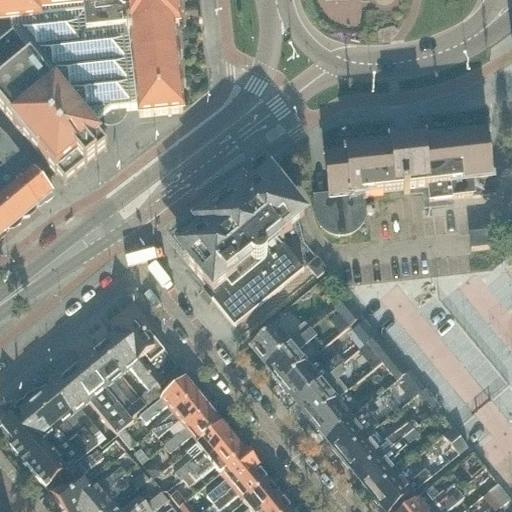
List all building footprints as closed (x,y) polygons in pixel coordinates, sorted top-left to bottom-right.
[(2,48),(0,49),(0,108),(65,187),(107,152),(90,131),(107,118),(108,119),(110,120),(114,119),(116,117),(117,115),(118,113),(139,111),(140,119),(183,114),(174,27),(180,27),(176,0),(0,0),(0,25),(1,26),(2,48)] [(53,196),(6,139),(0,133),(0,162),(4,167),(38,208),(45,202),(47,205),(53,200),(51,198),(53,196)] [(480,183),(492,182),(488,138),(425,145),(424,141),(418,141),(417,142),(416,143),(416,144),(400,146),(400,145),(399,144),(398,144),(391,144),(392,148),(326,156),(330,198),(315,200),(317,214),(316,214),(316,220),(317,222),(318,225),(318,226),(320,229),(325,234),(331,238),(338,240),(345,239),(352,237),(358,233),(359,231),(361,230),(362,228),(363,226),(364,224),(364,222),(365,220),(365,218),(365,216),(363,196),(404,191),(404,196),(410,195),(410,191),(428,189),(430,203),(454,201),(454,202),(497,197),(497,194),(482,196),(480,183)] [(25,221),(35,213),(34,211),(38,208),(4,167),(0,169),(0,175),(0,176),(0,192),(23,220),(24,219),(25,221)] [(299,215),(279,191),(271,181),(269,182),(267,184),(268,185),(185,254),(184,252),(182,254),(181,253),(180,255),(208,289),(209,288),(217,299),(213,302),(235,329),(255,313),(254,313),(302,273),(276,241),(279,239),(283,244),(284,242),(282,240),(293,231),(288,224),(297,216),(297,217),(299,215)] [(0,192),(0,222),(8,232),(12,229),(13,231),(18,227),(17,225),(23,220),(0,192)] [(0,240),(1,241),(6,237),(5,236),(8,232),(0,222),(0,240)] [(494,250),(494,249),(492,234),(470,237),(472,253),(494,250)] [(328,273),(327,271),(318,260),(307,268),(318,281),(328,273)] [(350,330),(362,320),(347,301),(335,311),(350,330)] [(135,324),(133,325),(131,323),(115,337),(116,339),(163,395),(179,383),(173,374),(178,370),(149,335),(146,338),(135,324)] [(360,352),(377,338),(365,323),(348,338),(360,352)] [(292,347),(301,340),(311,332),(305,325),(286,341),(276,328),(262,339),(261,338),(253,344),(254,346),(252,348),(267,367),(292,347)] [(306,346),(315,338),(311,332),(301,340),(306,346)] [(147,409),(163,395),(116,339),(110,344),(106,344),(102,348),(102,351),(101,352),(122,379),(131,372),(149,394),(141,401),(147,409)] [(377,339),(369,346),(380,361),(389,354),(377,339)] [(280,387),(307,366),(292,347),(267,367),(275,376),(273,378),(280,387)] [(114,386),(122,379),(101,352),(99,353),(96,352),(91,356),(91,359),(85,365),(131,421),(144,410),(138,403),(132,408),(114,386)] [(318,356),(307,366),(280,387),(288,397),(290,396),(297,404),(332,375),(344,366),(339,359),(327,368),(318,356)] [(402,380),(407,376),(392,358),(383,365),(398,383),(402,380)] [(134,425),(131,421),(85,365),(78,370),(75,370),(70,374),(70,377),(68,378),(90,405),(117,438),(134,425)] [(410,404),(425,391),(410,373),(407,376),(402,380),(405,384),(399,389),(410,404)] [(310,424),(347,394),(332,375),(297,404),(304,414),(303,415),(310,424)] [(81,412),(90,405),(68,378),(67,379),(64,378),(59,383),(59,386),(52,391),(93,441),(100,435),(81,412)] [(195,388),(191,389),(186,382),(141,419),(146,427),(168,410),(173,417),(198,397),(197,396),(198,393),(195,388)] [(99,448),(93,441),(52,391),(46,396),(42,396),(37,400),(37,404),(36,405),(72,449),(81,441),(85,446),(76,453),(83,461),(99,448)] [(207,403),(203,404),(198,397),(173,417),(153,434),(158,442),(180,424),(186,432),(210,412),(209,411),(210,408),(207,403)] [(352,421),(337,403),(337,402),(310,424),(318,434),(320,432),(327,441),(352,421)] [(76,453),(72,449),(36,405),(20,417),(67,474),(83,461),(76,453)] [(370,419),(377,413),(371,405),(352,421),(327,441),(335,450),(333,452),(340,461),(374,434),(379,430),(370,419)] [(219,418),(216,419),(210,412),(186,432),(165,449),(170,457),(192,439),(198,447),(223,427),(221,426),(223,422),(219,418)] [(19,415),(17,417),(15,414),(9,418),(12,421),(2,429),(4,431),(2,433),(14,446),(10,449),(26,469),(27,467),(46,491),(67,474),(20,417),(19,415)] [(358,478),(407,438),(414,432),(408,425),(383,446),(374,434),(340,461),(348,471),(350,469),(358,478)] [(182,485),(184,483),(234,442),(229,436),(230,434),(226,430),(224,428),(223,427),(198,447),(188,456),(194,462),(175,477),(182,485)] [(459,458),(468,451),(453,432),(444,440),(459,458)] [(130,452),(132,450),(136,448),(124,433),(119,437),(130,452)] [(405,447),(411,443),(407,438),(358,478),(365,487),(363,489),(371,498),(397,476),(388,465),(398,457),(397,456),(406,448),(405,447)] [(220,477),(246,455),(244,453),(244,450),(241,447),(239,447),(234,442),(184,483),(190,490),(215,470),(220,477)] [(143,467),(149,462),(141,451),(134,457),(143,467)] [(104,461),(100,457),(97,454),(48,494),(61,509),(86,488),(80,481),(97,467),(97,466),(104,461)] [(213,507),(259,468),(247,454),(246,455),(220,477),(226,484),(207,499),(213,507)] [(258,470),(259,469),(259,468),(213,507),(217,511),(222,511),(239,499),(244,505),(270,485),(268,483),(268,480),(265,476),(262,476),(258,470)] [(85,511),(123,481),(127,478),(121,471),(92,495),(86,488),(61,509),(63,511),(85,511)] [(384,511),(392,511),(432,480),(426,473),(407,488),(397,476),(371,498),(378,508),(380,506),(384,511)] [(144,475),(133,484),(138,491),(149,482),(144,475)] [(112,502),(129,488),(123,481),(85,511),(113,511),(117,509),(112,502)] [(436,511),(458,495),(463,491),(457,483),(433,504),(426,495),(405,511),(436,511)] [(274,487),(271,487),(270,485),(244,505),(250,511),(249,511),(265,511),(282,499),(277,494),(277,492),(274,487)] [(495,511),(497,511),(510,501),(498,486),(484,498),(495,511)] [(162,496),(161,496),(155,487),(139,500),(141,502),(127,511),(119,511),(117,509),(113,511),(142,511),(146,509),(152,504),(162,496)] [(179,510),(186,504),(177,494),(171,499),(179,510)] [(451,511),(464,502),(458,495),(436,511),(451,511)] [(148,511),(156,511),(168,504),(162,496),(152,504),(146,509),(148,511)] [(288,505),(286,505),(282,499),(265,511),(291,511),(292,509),(288,505)]
